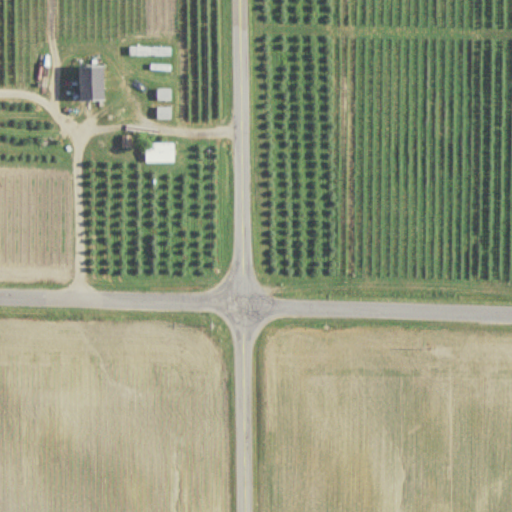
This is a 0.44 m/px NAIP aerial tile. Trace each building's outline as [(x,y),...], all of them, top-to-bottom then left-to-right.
[(172,57),(172,49),(131,49),(131,57),(172,57)] [(106,102),(106,68),(81,68),(81,102),(106,102)] [(172,102),(172,90),(158,90),(158,102),(172,102)] [(172,120),(172,110),(158,110),(158,120),(172,120)] [(175,145),(147,145),(147,163),(175,163),(175,145)]
